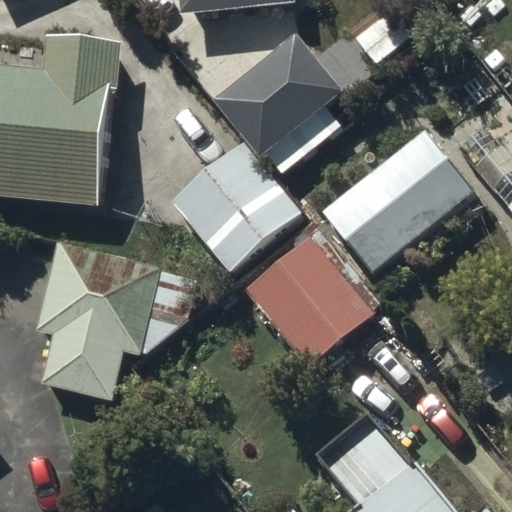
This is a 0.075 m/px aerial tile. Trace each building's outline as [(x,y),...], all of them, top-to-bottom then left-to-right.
[(0,0),(0,8),(17,0),(0,0)] [(181,0),(185,30),(298,18),(296,0),(181,0)] [(294,52),(216,116),(262,173),(343,106),(294,52)] [(50,53),(47,85),(0,80),(0,208),(101,217),(111,104),(120,105),(124,60),(50,53)] [(495,126),(460,156),(511,217),(511,107),(507,102),(488,118),(495,126)] [(476,205),(427,140),(322,221),(371,285),(476,205)] [(304,228),(247,158),(176,216),(233,286),(304,228)] [(312,248),(246,305),(297,363),(286,372),(297,384),(308,374),(314,381),(378,327),(312,248)] [(125,363),(144,367),(190,332),(201,287),(57,253),(37,343),(54,347),(42,397),(112,414),(125,363)] [(349,511),(440,511),(371,429),(319,474),(349,511)] [(223,511),(205,490),(178,511),(223,511)]
